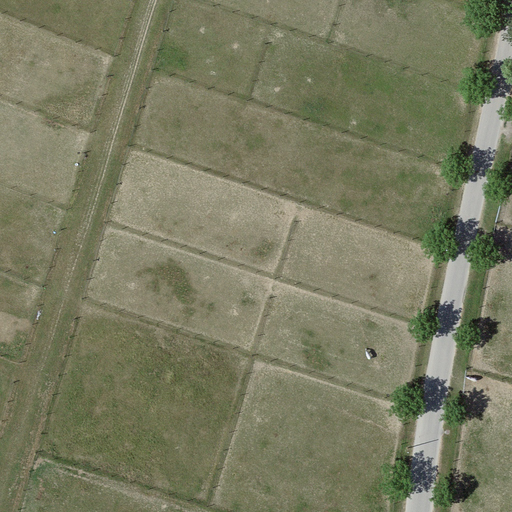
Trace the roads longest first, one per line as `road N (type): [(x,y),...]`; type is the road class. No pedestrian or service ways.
road 1 (track): [(153,0),(0,504)]
road 2 (unclassified): [(511,29),(446,333),(419,511)]
